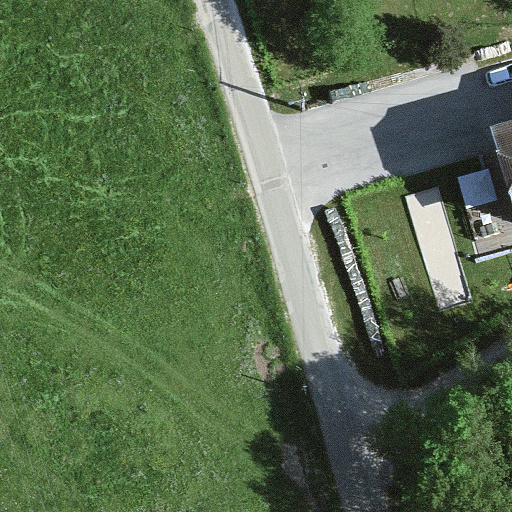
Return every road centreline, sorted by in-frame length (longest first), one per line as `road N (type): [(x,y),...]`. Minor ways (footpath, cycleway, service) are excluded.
road 1 (residential): [(207,0),(357,511)]
road 2 (track): [(330,421),(511,348)]
